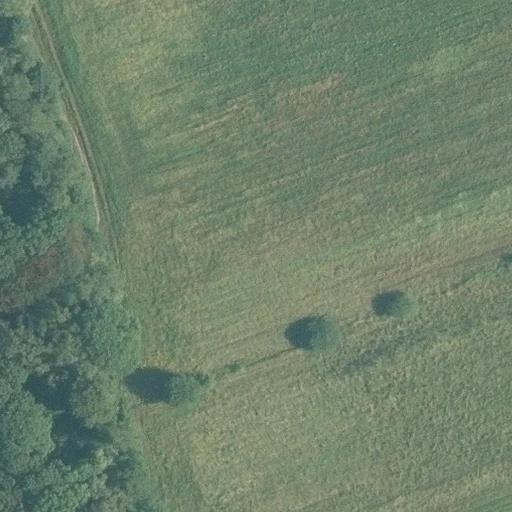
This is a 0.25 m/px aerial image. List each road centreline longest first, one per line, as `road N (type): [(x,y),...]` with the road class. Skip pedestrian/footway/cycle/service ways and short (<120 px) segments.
road 1 (track): [(87,209),(110,289),(125,511)]
road 2 (track): [(23,0),(87,209)]
